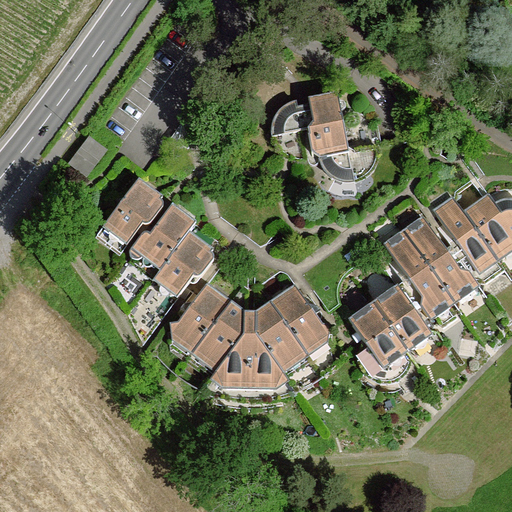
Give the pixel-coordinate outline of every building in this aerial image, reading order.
[(336,99),(335,92),(306,97),(307,104),(297,105),(296,102),(293,102),(288,103),(283,105),(281,106),(279,108),(275,112),(272,118),(270,123),(270,130),(270,136),(273,136),(274,139),(276,145),(279,147),(281,150),(286,154),(292,157),(297,158),(299,158),(306,157),(307,161),(308,163),(309,164),(311,165),(314,165),(315,164),(316,162),(317,159),(321,167),(326,174),(334,179),(344,182),(351,183),(358,181),(367,176),(371,172),(375,166),(378,156),(379,147),(352,152),(352,149),(347,147),(339,110),(341,109),(343,108),(344,107),(344,106),(344,103),(343,101),(341,100),(339,99),(336,99)] [(105,149),(86,135),(67,162),(85,176),(105,149)] [(163,196),(138,181),(98,236),(121,255),(144,224),(148,224),(152,223),(163,207),(163,203),(161,200),(163,196)] [(487,198),(464,215),(498,265),(502,262),(511,254),(511,234),(511,233),(511,232),(511,215),(510,215),(504,216),(500,219),(487,198)] [(453,199),(434,211),(479,279),(498,265),(464,215),(453,199)] [(197,221),(174,205),(151,235),(149,233),(146,233),(143,235),(131,251),(131,255),(132,259),(136,261),(140,259),(143,257),(161,271),(155,281),(179,299),(191,283),(195,285),(198,283),(215,260),(215,255),(212,252),(214,250),(191,231),(197,221)] [(404,232),(402,233),(454,307),(479,291),(468,276),(459,274),(422,219),(404,232)] [(454,307),(402,233),(385,245),(383,247),(406,281),(420,302),(420,310),(430,325),(454,307)] [(232,301),(208,284),(179,323),(171,324),(173,340),(193,355),(232,301)] [(296,286),(272,302),(310,357),(329,343),(331,327),(323,326),(296,286)] [(396,289),(372,306),(407,355),(409,354),(431,338),(396,289)] [(246,311),(232,301),(193,355),(216,373),(245,336),(246,311)] [(272,302),(257,312),(258,334),(284,374),(310,357),(272,302)] [(372,306),(347,323),(366,349),(383,373),(407,355),(372,306)] [(257,312),(246,311),(245,336),(216,373),(212,380),(223,389),(278,390),(290,382),(284,374),(258,334),(257,312)]
